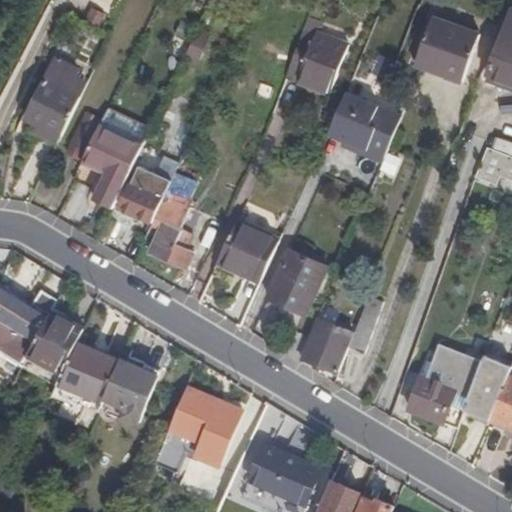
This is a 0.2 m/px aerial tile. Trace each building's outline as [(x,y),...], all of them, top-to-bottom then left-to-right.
[(107,13),(93,7),(86,21),(100,28),(107,13)] [(307,17),(285,76),(329,93),(348,44),(316,31),(320,22),(307,17)] [(415,63),(422,66),(441,19),(434,17),(415,63)] [(196,26),(180,19),(167,53),(181,58),(196,26)] [(464,81),(468,70),(481,34),(441,19),(422,66),(464,81)] [(511,89),(511,20),(508,19),(488,74),(496,77),(493,83),(511,89)] [(214,41),(198,34),(189,56),(205,61),(214,41)] [(468,70),(482,75),(495,40),(481,34),(468,70)] [(35,122),(61,135),(80,96),(67,90),(77,68),(56,58),(27,118),(35,122)] [(401,117),(347,95),(331,136),(384,157),(388,149),(401,117)] [(108,107),(99,126),(119,135),(142,146),(150,127),(108,107)] [(86,111),(77,130),(91,136),(99,117),(86,111)] [(31,131),(57,143),(61,135),(35,122),(31,131)] [(99,177),(119,135),(99,126),(79,168),(99,177)] [(91,136),(77,130),(66,152),(80,159),(91,136)] [(95,198),(113,207),(142,146),(119,135),(99,177),(104,179),(99,189),(95,198)] [(511,155),(486,146),(481,161),(511,172),(511,155)] [(384,157),(375,181),(381,183),(385,174),(390,176),(399,153),(388,149),(384,157)] [(139,164),(132,183),(165,197),(176,172),(180,163),(163,155),(156,171),(139,164)] [(74,178),(95,187),(99,177),(79,168),(74,178)] [(200,182),(176,172),(165,197),(160,208),(170,212),(175,199),(187,204),(188,200),(190,200),(191,198),(193,197),(200,182)] [(95,187),(99,189),(104,179),(99,177),(95,187)] [(120,207),(153,222),(154,220),(160,208),(165,197),(132,183),(120,207)] [(170,212),(165,222),(182,229),(195,199),(191,198),(190,200),(188,200),(187,204),(175,199),(170,212)] [(160,208),(154,220),(163,224),(151,254),(186,269),(194,251),(176,243),(182,229),(165,222),(170,212),(160,208)] [(247,274),(261,280),(280,238),(239,218),(219,260),(247,274)] [(269,294),(288,303),(291,297),(308,305),(327,264),(290,247),(269,294)] [(244,280),(247,274),(219,260),(216,267),(244,280)] [(28,356),(50,314),(57,301),(42,291),(33,307),(0,287),(0,352),(23,366),(28,356)] [(356,330),(350,344),(367,350),(387,300),(370,293),(356,330)] [(291,297),(288,303),(305,311),(308,305),(291,297)] [(63,373),(78,343),(83,331),(50,314),(28,356),(63,373)] [(301,357),(339,372),(350,344),(356,330),(319,315),(310,337),(301,357)] [(285,353),(299,362),(301,357),(310,337),(294,330),(285,353)] [(103,402),(120,360),(78,343),(63,373),(58,383),(63,386),(103,402)] [(465,410),(491,420),(509,376),(511,368),(511,366),(485,355),(470,398),(465,410)] [(103,402),(101,408),(123,417),(127,408),(142,414),(160,372),(145,365),(143,370),(120,360),(103,402)] [(459,428),(465,410),(470,398),(451,391),(453,385),(428,376),(426,381),(422,380),(410,409),(459,428)] [(511,377),(509,376),(491,420),(511,428),(511,377)] [(101,408),(103,402),(63,386),(59,395),(100,411),(101,408)] [(233,405),(187,386),(169,430),(202,443),(196,456),(208,461),(233,405)] [(243,409),(233,405),(208,461),(220,466),(243,409)] [(260,484),(275,448),(266,444),(250,479),(260,484)] [(305,460),(275,448),(260,484),(289,497),(305,460)] [(322,468),(305,460),(289,497),(306,504),(322,468)] [(0,486),(14,489),(18,477),(0,475),(0,486)] [(351,511),(359,494),(331,481),(317,511),(351,511)] [(393,511),(394,511),(395,507),(376,499),(375,502),(362,497),(355,511),(393,511)]
